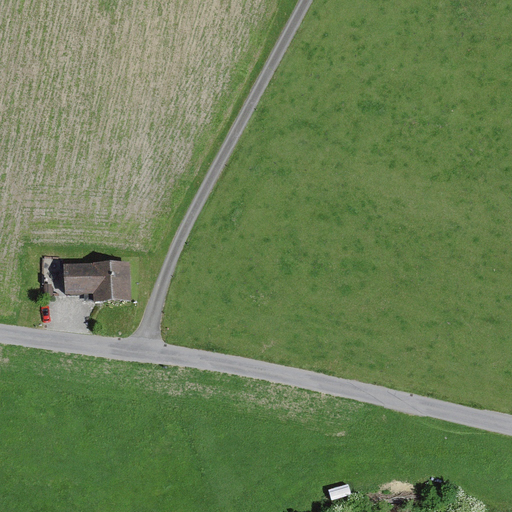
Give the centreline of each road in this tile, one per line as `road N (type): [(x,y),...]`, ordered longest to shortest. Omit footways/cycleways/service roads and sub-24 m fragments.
road 1 (unclassified): [(0,333),(196,358),(511,427)]
road 2 (track): [(145,352),(183,237),(306,0)]
